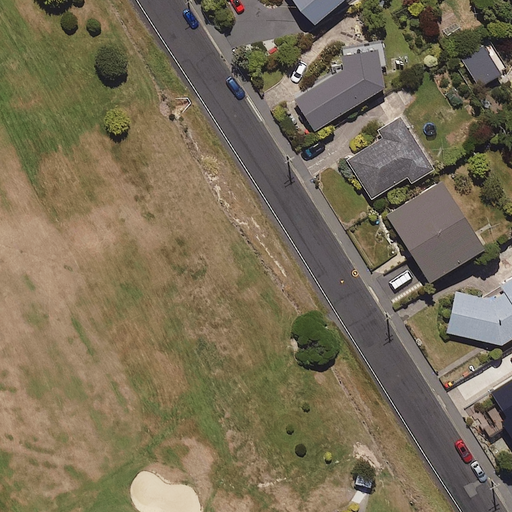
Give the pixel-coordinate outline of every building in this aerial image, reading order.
[(295,0),(310,17),(329,0),(295,0)] [(486,36),(459,54),(478,83),(505,65),(486,36)] [(381,82),(378,62),(385,61),(381,37),(338,43),(339,48),(336,49),(337,65),(292,94),(312,126),(381,82)] [(430,163),(396,111),(375,125),(380,133),(345,156),(369,194),(404,171),(408,177),(430,163)] [(480,242),(438,177),(385,211),(426,276),(480,242)] [(445,327),(499,340),(511,331),(511,270),(497,281),(501,287),(488,295),(453,288),(445,327)] [(511,349),(446,391),(458,412),(464,408),(469,417),(475,413),(486,434),(504,423),(511,437),(511,349)]
